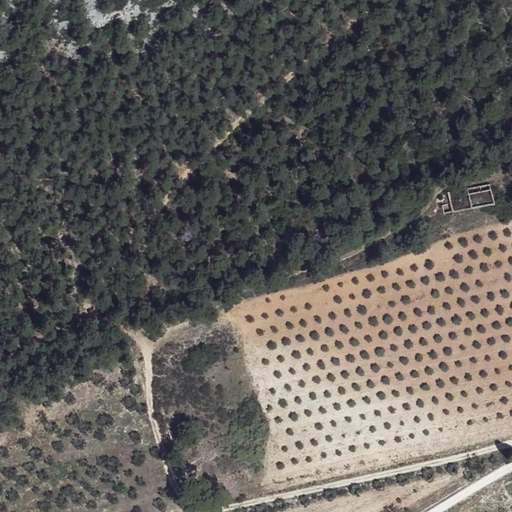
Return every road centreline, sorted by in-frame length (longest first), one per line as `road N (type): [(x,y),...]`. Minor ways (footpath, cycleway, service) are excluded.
road 1 (track): [(511,448),(219,511)]
road 2 (track): [(246,142),(264,109),(389,0)]
